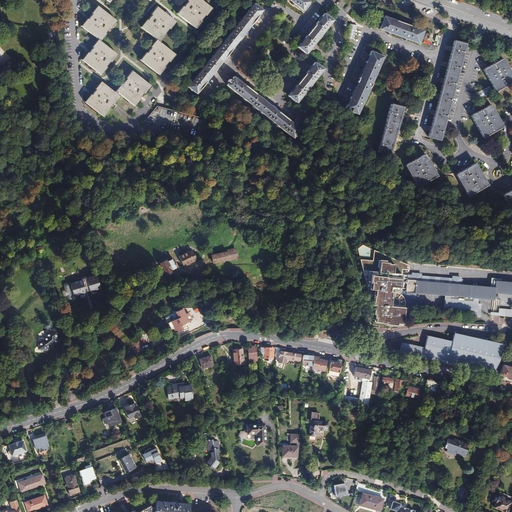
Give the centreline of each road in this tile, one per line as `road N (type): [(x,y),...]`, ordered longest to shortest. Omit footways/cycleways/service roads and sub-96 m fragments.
road 1 (tertiary): [(327,347),(220,333),(132,381),(0,427)]
road 2 (tertiary): [(511,391),(327,347)]
road 3 (residential): [(327,347),(354,330),(511,329)]
road 4 (residential): [(78,511),(136,487),(182,483),(237,494)]
road 5 (residential): [(450,511),(344,474),(324,479),(317,499)]
road 6 (residential): [(143,107),(227,0)]
